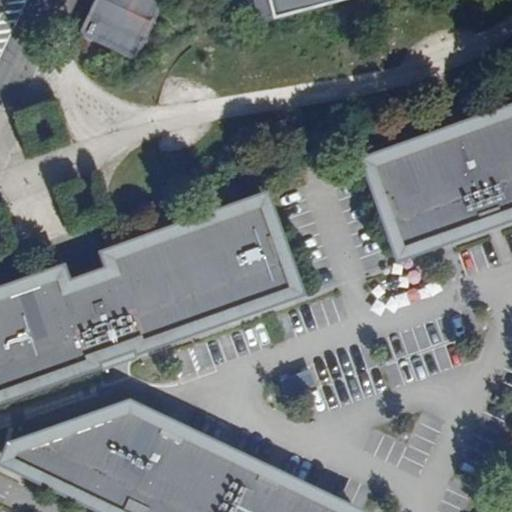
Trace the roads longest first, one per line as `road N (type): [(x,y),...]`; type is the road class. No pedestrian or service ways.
road 1 (unknown): [(366,329),(231,376),(226,387),(239,411),(320,450)]
road 2 (unknown): [(320,450),(349,421),(388,404),(433,391),(468,404)]
road 3 (unknown): [(366,329),(308,186)]
